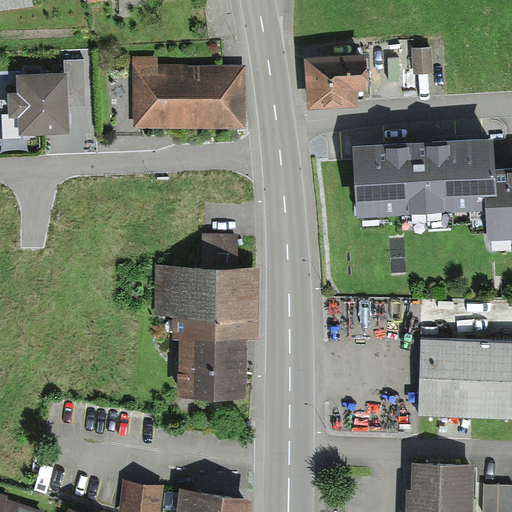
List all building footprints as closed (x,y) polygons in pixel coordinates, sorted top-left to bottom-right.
[(0,0),(0,12),(34,7),(33,0),(142,0),(142,2),(159,0),(0,0)] [(432,73),(431,47),(413,48),(414,74),(432,73)] [(365,55),(305,58),(307,108),(358,106),(357,91),(367,91),(365,55)] [(159,57),(133,57),(132,127),(245,129),(246,65),(158,64),(159,57)] [(400,80),(399,57),(388,58),(389,80),(400,80)] [(64,61),(64,73),(67,73),(68,108),(87,107),(85,60),(64,61)] [(64,73),(17,75),(18,93),(7,94),(9,120),(17,120),(18,137),(70,135),(68,108),(67,73),(64,73)] [(352,146),(356,219),(487,212),(486,196),(497,195),(496,171),(494,139),(421,143),(352,146)] [(511,169),(496,171),(497,195),(486,196),(487,212),(489,241),(511,239),(511,169)] [(169,339),(179,339),(177,398),(244,399),(245,342),(258,342),(260,269),(238,269),(239,233),(200,232),(200,267),(153,266),(152,316),(169,317),(169,339)] [(511,341),(419,340),(418,416),(511,417),(511,341)] [(413,465),(412,492),(407,491),(406,511),(473,511),(475,467),(435,466),(413,465)] [(161,511),(165,487),(123,481),(118,511),(161,511)] [(511,511),(511,504),(511,484),(484,484),(483,511),(511,511)] [(249,511),(251,499),(180,492),(178,511),(249,511)] [(0,511),(41,511),(5,500),(7,496),(0,493),(0,511)]
